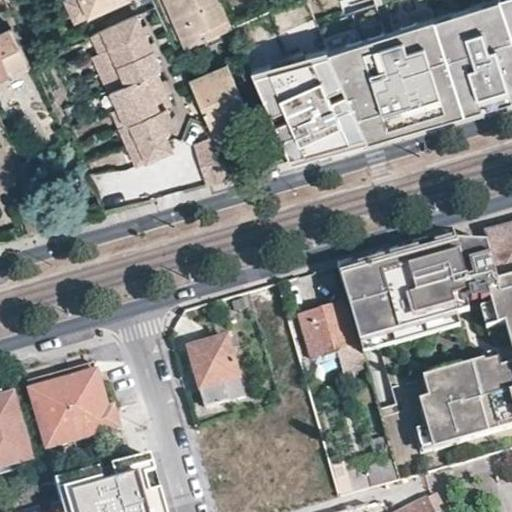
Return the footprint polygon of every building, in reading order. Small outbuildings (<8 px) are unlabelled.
[(78,0),(56,0),(65,22),(84,13),(78,0)] [(78,0),(84,13),(113,0),(78,0)] [(166,0),(163,1),(183,45),(201,37),(197,28),(223,17),(215,0),(166,0)] [(463,0),(436,9),(467,104),(511,91),(511,14),(507,0),(463,0)] [(467,104),(436,9),(330,42),(369,132),(467,104)] [(136,12),(90,33),(95,44),(108,37),(123,30),(140,21),(136,12)] [(227,25),(223,17),(197,28),(201,37),(227,25)] [(160,64),(140,21),(123,30),(108,37),(95,44),(114,85),(110,87),(125,121),(118,124),(135,162),(172,146),(163,126),(173,122),(165,104),(171,102),(155,66),(160,64)] [(0,78),(9,75),(7,71),(25,64),(8,27),(0,31),(0,78)] [(162,43),(169,40),(164,28),(156,32),(162,43)] [(95,44),(90,33),(84,35),(89,47),(95,44)] [(114,85),(95,44),(89,47),(108,88),(110,87),(114,85)] [(330,52),(255,71),(292,158),(367,140),(330,52)] [(192,91),(218,79),(236,120),(248,116),(224,62),(185,78),(192,91)] [(218,79),(192,91),(209,131),(211,135),(215,142),(242,134),(236,120),(218,79)] [(125,121),(110,87),(108,88),(103,90),(118,124),(125,121)] [(135,162),(118,124),(112,127),(129,165),(135,162)] [(215,142),(211,135),(195,142),(208,182),(227,176),(215,142)] [(33,204),(19,207),(27,232),(42,228),(33,204)] [(511,227),(485,235),(488,243),(499,283),(511,279),(511,227)] [(474,303),(456,241),(454,233),(435,239),(455,308),(474,303)] [(435,239),(424,242),(336,267),(359,344),(392,335),(424,325),(457,316),(455,308),(435,239)] [(511,279),(499,283),(488,243),(456,241),(474,303),(489,299),(491,306),(497,327),(505,325),(511,350),(511,381),(505,384),(498,360),(483,364),(483,363),(439,376),(445,396),(434,399),(419,403),(427,430),(432,448),(459,440),(460,445),(511,430),(511,279)] [(309,360),(355,347),(342,304),(297,316),(309,360)] [(497,327),(491,306),(480,309),(486,331),(497,327)] [(460,327),(457,316),(424,325),(428,337),(460,327)] [(395,346),(428,337),(424,325),(392,335),(395,346)] [(395,346),(392,335),(359,344),(362,356),(395,346)] [(204,410),(244,399),(227,337),(187,349),(204,410)] [(118,429),(98,359),(26,380),(29,390),(47,449),(118,429)] [(445,396),(439,376),(429,379),(434,399),(445,396)] [(0,468),(31,461),(22,431),(12,396),(0,399),(0,468)] [(306,472),(311,470),(301,433),(295,416),(272,423),(260,426),(235,434),(242,458),(249,455),(257,486),(262,499),(309,484),(306,472)] [(432,448),(427,430),(416,433),(423,456),(433,453),(460,445),(459,440),(432,448)] [(251,488),(257,486),(249,455),(242,458),(251,488)] [(167,511),(152,457),(52,485),(59,511),(167,511)] [(398,481),(392,458),(364,467),(370,490),(398,481)] [(341,497),(353,495),(344,471),(334,474),(341,497)]
